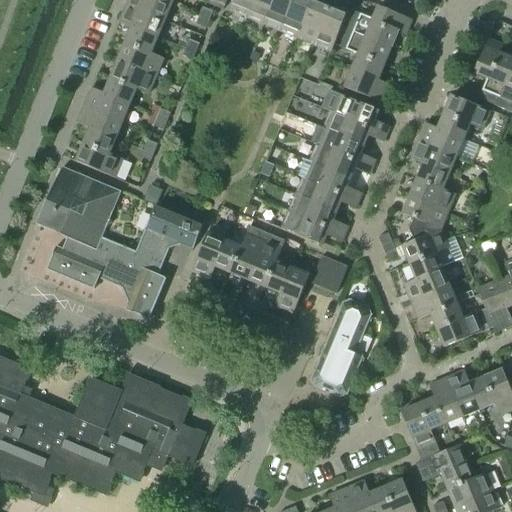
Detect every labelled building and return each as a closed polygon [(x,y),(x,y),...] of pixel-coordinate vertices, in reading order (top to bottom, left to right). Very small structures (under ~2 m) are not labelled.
[(171,6),(158,0),(157,0),(128,0),(126,6),(164,22),(170,7),(174,8),(175,6),(171,4),(171,6)] [(222,11),(226,1),(224,0),(216,0),(214,7),(222,11)] [(247,15),(253,0),(233,0),(230,8),(247,15)] [(264,22),(273,0),(253,0),(247,15),(264,22)] [(281,29),(292,0),(273,0),(264,22),(281,29)] [(297,36),(312,0),(292,0),(281,29),(297,36)] [(314,43),(331,0),(327,0),(326,3),(317,0),(312,0),(297,36),(314,43)] [(331,50),(347,12),(333,6),(335,3),(339,4),(340,0),(331,0),(314,43),(331,50)] [(157,38),(164,22),(126,6),(118,24),(131,29),(124,45),(137,50),(144,33),(157,39),(156,40),(160,42),(161,39),(157,38)] [(404,36),(411,21),(378,7),(372,20),(360,15),(353,33),(391,49),(397,33),(404,36)] [(208,21),(212,13),(202,9),(198,17),(208,21)] [(205,30),(208,21),(198,17),(195,25),(205,30)] [(163,59),(150,54),(155,42),(159,44),(160,42),(156,40),(157,39),(144,33),(137,50),(124,45),(117,62),(155,78),(163,59)] [(384,65),(391,49),(353,33),(345,51),(357,56),(352,68),(349,66),(348,69),(351,70),(351,71),(364,77),(371,60),(384,65)] [(499,98),(511,67),(511,59),(499,54),(502,47),(487,40),(473,74),(487,79),(482,91),(499,98)] [(195,54),(198,45),(188,41),(185,50),(195,54)] [(191,62),(195,54),(185,50),(181,58),(191,62)] [(389,86),(377,81),(384,65),(371,60),(364,77),(351,71),(351,70),(348,69),(347,71),(350,72),(343,89),(382,105),(389,86)] [(148,95),(155,78),(117,62),(110,78),(123,84),(116,101),(129,106),(129,105),(133,106),(134,104),(130,102),(136,90),(148,95)] [(511,67),(499,98),(511,103),(511,67)] [(133,106),(129,105),(129,106),(116,101),(123,84),(110,78),(104,94),(91,89),(84,107),(122,123),(128,107),(132,109),(133,106)] [(372,126),(378,112),(340,96),(332,113),(386,136),(389,128),(378,124),(376,128),(372,126)] [(481,131),(489,112),(451,96),(443,114),(456,119),(449,136),(462,142),(463,140),(467,142),(467,139),(464,138),(469,126),(481,131)] [(115,138),(122,123),(84,107),(77,124),(89,129),(82,145),(95,151),(102,134),(115,139),(115,141),(118,142),(119,140),(115,138)] [(167,120),(170,114),(160,110),(157,116),(167,120)] [(386,136),(332,113),(325,130),(364,146),(369,133),(373,134),(372,139),(382,143),(386,136)] [(462,142),(449,136),(456,119),(443,114),(437,130),(425,124),(417,142),(456,158),(462,143),(466,144),(467,142),(463,140),(462,142)] [(163,131),(167,120),(157,116),(153,127),(163,131)] [(358,159),(364,146),(325,130),(317,127),(310,143),(319,147),(372,169),(375,161),(364,157),(362,161),(358,159)] [(113,179),(121,160),(109,155),(114,143),(117,144),(118,142),(115,141),(115,139),(102,134),(95,151),(82,145),(75,163),(113,179)] [(152,156),(157,145),(147,141),(142,152),(152,156)] [(449,173),(456,158),(417,142),(410,160),(422,165),(416,180),(429,186),(436,169),(449,174),(448,176),(452,177),(453,175),(449,173)] [(372,169),(319,147),(312,163),(350,179),(355,166),(359,167),(358,172),(369,177),(372,169)] [(150,162),(152,156),(142,152),(140,158),(150,162)] [(350,179),(312,163),(304,160),(297,177),(305,180),(358,202),(361,195),(350,190),(348,194),(344,193),(350,179)] [(157,276),(167,253),(172,242),(192,251),(202,227),(154,207),(135,253),(101,239),(120,193),(62,168),(37,227),(66,239),(62,250),(55,247),(45,271),(93,291),(98,280),(132,294),(125,311),(148,320),(166,280),(157,276)] [(454,195),(442,190),(447,178),(451,180),(452,177),(448,176),(449,174),(436,169),(429,186),(416,180),(409,197),(447,213),(446,214),(450,216),(450,215),(451,214),(447,212),(454,195)] [(358,202),(305,180),(298,197),(336,212),(341,199),(345,201),(344,205),(355,210),(358,202)] [(153,206),(157,197),(147,193),(143,202),(153,206)] [(330,226),(336,212),(298,197),(291,213),(344,235),(347,228),(337,223),(334,227),(330,226)] [(440,231),(446,216),(450,217),(450,215),(450,216),(446,214),(447,213),(409,197),(401,215),(414,220),(409,231),(413,242),(440,231)] [(344,235),(291,213),(283,231),(322,247),(328,233),(331,234),(330,238),(341,243),(344,235)] [(453,264),(447,250),(440,231),(413,242),(401,247),(408,264),(421,258),(429,276),(442,271),(441,269),(445,268),(444,267),(453,264)] [(226,242),(227,238),(225,237),(223,241),(207,234),(191,272),(210,280),(215,268),(230,274),(236,261),(219,254),(224,241),(226,242)] [(391,243),(388,234),(378,238),(381,247),(391,243)] [(247,281),(263,243),(245,236),(240,248),(228,243),(229,239),(227,238),(226,242),(224,241),(219,254),(236,261),(230,274),(247,281)] [(287,268),(275,263),(280,250),(263,243),(247,281),(264,288),(269,275),(286,282),(291,269),(290,269),(291,265),(289,264),(287,268)] [(394,250),(391,243),(381,247),(384,254),(394,250)] [(397,256),(394,250),(384,254),(387,260),(397,256)] [(335,295),(347,268),(321,257),(310,284),(335,295)] [(449,287),(442,272),(446,270),(445,268),(441,269),(442,271),(429,276),(421,258),(408,264),(415,280),(403,285),(410,303),(449,287)] [(511,261),(505,264),(510,277),(498,282),(496,278),(494,279),(495,283),(494,283),(499,296),(511,290),(511,261)] [(293,315),(309,276),(292,269),(294,266),(291,265),(290,269),(291,269),(286,282),(269,275),(264,288),(279,295),(274,307),(293,315)] [(511,323),(506,309),(511,306),(511,290),(499,296),(494,283),(495,283),(494,279),(492,280),(493,284),(477,290),(485,310),(489,321),(492,329),(499,326),(502,332),(511,327),(511,323)] [(456,305),(459,303),(458,301),(455,302),(449,287),(410,303),(418,321),(430,315),(436,331),(449,326),(442,309),(455,303),(456,305)] [(362,358),(358,347),(371,316),(368,308),(354,303),(349,301),(342,304),(318,361),(319,364),(317,370),(313,372),(310,380),(313,387),(339,399),(346,395),(362,358)] [(489,330),(486,323),(489,321),(485,310),(462,319),(457,307),(460,306),(459,303),(456,305),(455,303),(442,309),(449,326),(436,331),(444,349),(489,330)] [(190,467),(204,435),(180,426),(190,402),(127,376),(120,391),(89,379),(73,418),(20,395),(30,372),(0,359),(0,479),(33,493),(30,500),(46,507),(53,491),(45,488),(51,473),(106,496),(115,473),(139,482),(147,462),(163,469),(167,458),(190,467)] [(511,411),(511,395),(507,383),(502,371),(485,378),(490,391),(473,398),(478,411),(480,410),(481,414),(483,413),(482,409),(494,404),(499,417),(511,411)] [(473,398),(490,391),(485,378),(469,385),(464,372),(446,379),(462,418),(477,411),(479,415),(481,414),(480,410),(478,411),(473,398)] [(462,418),(446,379),(428,387),(434,399),(418,405),(423,418),(440,412),(445,425),(443,425),(445,429),(448,428),(446,424),(462,418)] [(430,431),(442,426),(443,430),(445,429),(443,425),(445,425),(440,412),(423,418),(418,405),(400,413),(419,458),(426,455),(428,459),(439,454),(430,431)] [(466,464),(466,465),(470,463),(469,461),(465,463),(459,446),(439,454),(428,459),(420,462),(423,469),(417,471),(422,483),(441,475),(447,491),(460,486),(453,469),(466,464)] [(492,492),(485,474),(472,479),(467,467),(471,466),(470,463),(466,465),(466,464),(453,469),(460,486),(447,491),(454,508),(492,492)] [(414,511),(402,481),(384,488),(389,501),(373,508),(374,511),(414,511)] [(374,511),(373,508),(389,501),(384,488),(368,495),(363,482),(346,490),(355,511),(374,511)] [(355,511),(346,490),(328,497),(333,509),(326,511),(355,511)] [(493,511),(499,510),(492,492),(454,508),(455,511),(493,511)] [(443,511),(446,511),(442,503),(432,507),(434,511),(443,511)]
